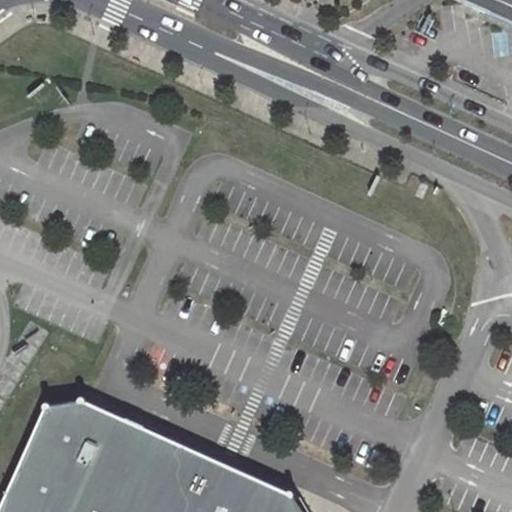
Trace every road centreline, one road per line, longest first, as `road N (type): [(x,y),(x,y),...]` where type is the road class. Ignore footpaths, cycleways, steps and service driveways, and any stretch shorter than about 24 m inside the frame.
road 1 (unclassified): [(175,37),(295,103),(511,200)]
road 2 (primary): [(175,37),(306,81),(511,175)]
road 3 (primary): [(511,154),(360,86),(312,51)]
road 4 (unclassified): [(511,128),(350,57),(312,51)]
road 5 (primary): [(312,51),(196,0)]
